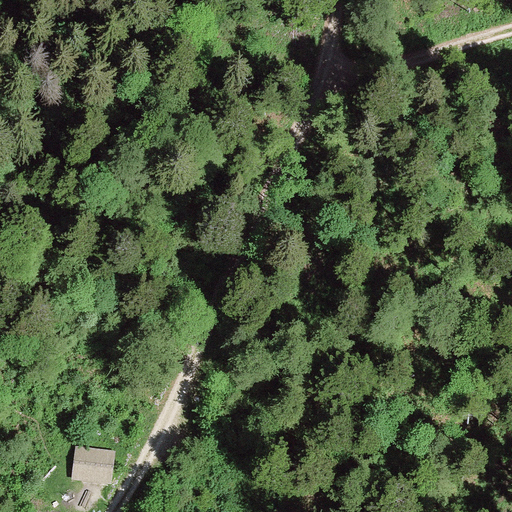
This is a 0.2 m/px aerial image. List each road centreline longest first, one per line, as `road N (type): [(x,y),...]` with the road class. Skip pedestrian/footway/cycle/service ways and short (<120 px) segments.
road 1 (track): [(113,511),(188,380),(321,75),(341,0)]
road 2 (track): [(511,29),(361,76),(321,75)]
